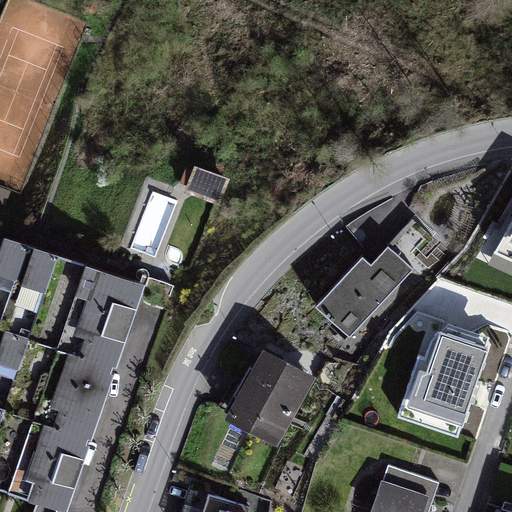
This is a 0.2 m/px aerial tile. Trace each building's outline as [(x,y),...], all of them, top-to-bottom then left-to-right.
[(388,199),(362,219),(366,224),(355,233),(371,254),(408,226),(388,199)] [(511,261),(511,222),(495,253),(511,261)] [(0,240),(0,493),(54,511),(76,511),(153,288),(2,236),(0,240)] [(364,261),(317,314),(350,343),(413,272),(389,250),(373,269),(364,261)] [(502,349),(427,327),(411,380),(428,384),(416,423),(475,440),(502,349)] [(317,383),(267,357),(230,428),(280,454),(317,383)] [(417,511),(423,496),(379,481),(369,511),(417,511)] [(253,511),(254,508),(213,500),(209,511),(253,511)]
